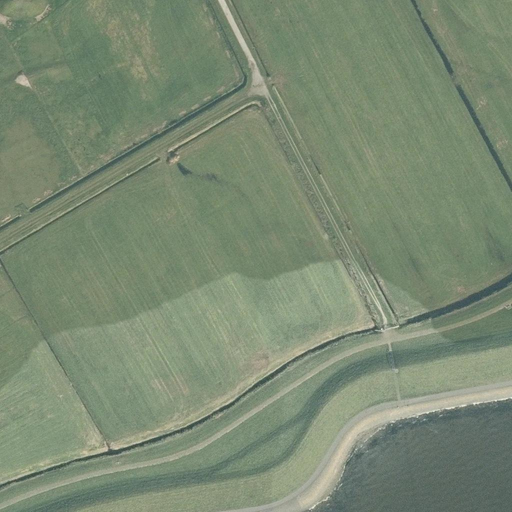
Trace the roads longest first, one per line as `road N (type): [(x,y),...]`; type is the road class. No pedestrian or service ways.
road 1 (track): [(0,239),(262,85)]
road 2 (track): [(388,341),(376,303),(262,85)]
